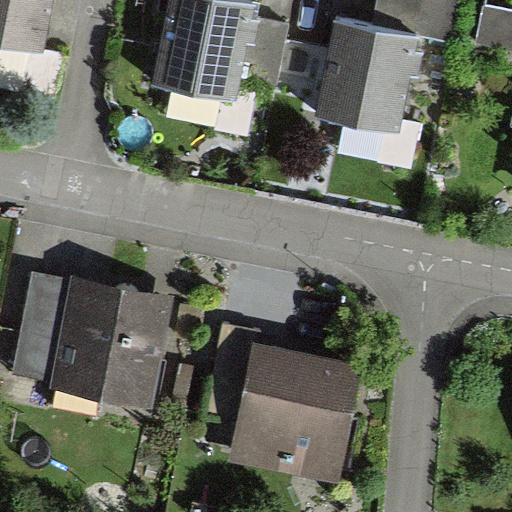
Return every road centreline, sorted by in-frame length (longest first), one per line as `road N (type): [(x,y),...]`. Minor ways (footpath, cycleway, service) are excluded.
road 1 (residential): [(0,169),(414,253)]
road 2 (residential): [(414,253),(402,511)]
